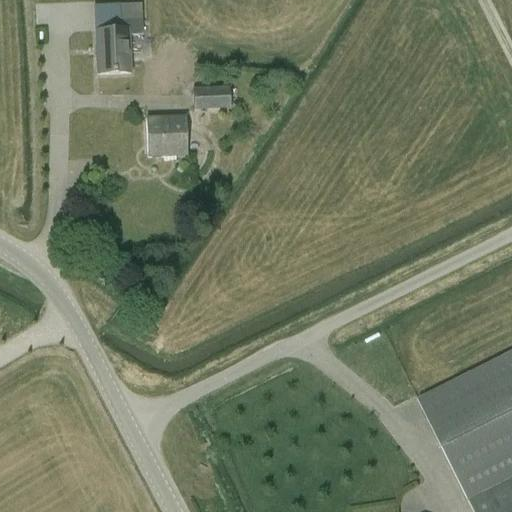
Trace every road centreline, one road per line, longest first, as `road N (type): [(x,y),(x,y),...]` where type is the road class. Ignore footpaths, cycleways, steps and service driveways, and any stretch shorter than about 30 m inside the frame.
road 1 (unclassified): [(128,434),(511,236)]
road 2 (tertiary): [(128,434),(62,299),(0,244)]
